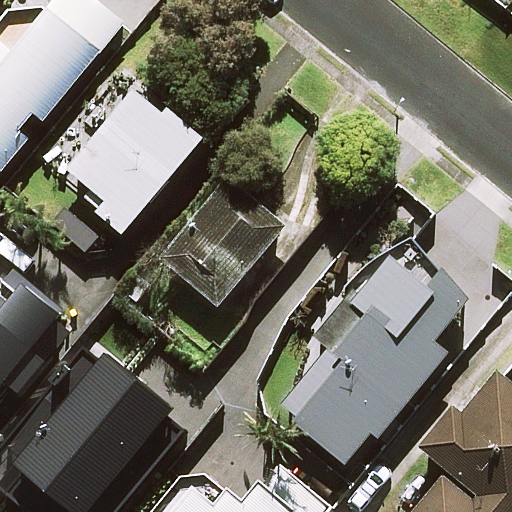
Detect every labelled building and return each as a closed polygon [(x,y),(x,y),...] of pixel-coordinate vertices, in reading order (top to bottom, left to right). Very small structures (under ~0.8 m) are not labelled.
[(92,0),(57,0),(49,11),(5,11),(0,16),(0,176),(31,138),(22,132),(35,115),(44,122),(122,24),(92,0)] [(141,86),(67,172),(93,194),(86,202),(122,234),(203,140),(141,86)] [(284,226),(227,180),(162,261),(219,307),(284,226)] [(473,295),(444,271),(430,287),(388,252),(317,338),(330,348),(285,402),(299,414),(293,420),(344,462),(371,429),(378,435),(446,353),(434,343),(473,295)] [(0,306),(0,384),(52,323),(13,291),(0,306)] [(160,333),(113,299),(98,319),(145,353),(160,333)] [(182,441),(74,357),(0,450),(0,460),(17,473),(0,494),(0,506),(7,511),(78,511),(99,486),(128,509),(182,441)] [(511,511),(511,387),(496,374),(463,415),(454,407),(421,448),(448,471),(413,511),(511,511)] [(174,511),(324,511),(278,469),(240,511),(205,479),(174,511)]
